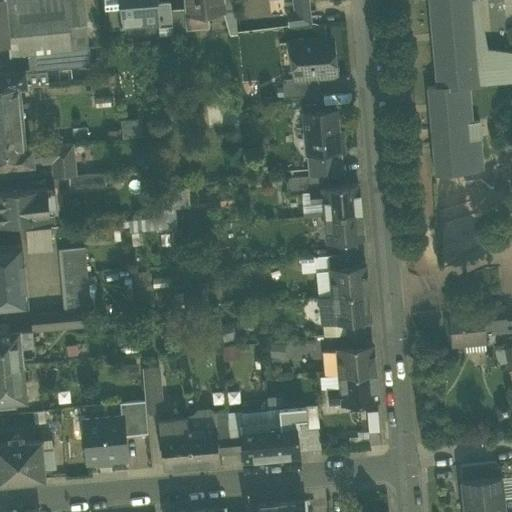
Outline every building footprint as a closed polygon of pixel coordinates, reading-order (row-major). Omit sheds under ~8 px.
[(0,0),(0,19),(8,19),(8,17),(1,18),(0,7),(0,4),(7,4),(6,0),(0,0)] [(69,27),(69,23),(66,0),(6,0),(7,4),(8,17),(8,19),(10,42),(9,42),(10,54),(28,52),(71,48),(69,27)] [(87,21),(84,0),(66,0),(69,23),(82,21),(87,21)] [(109,7),(111,27),(145,24),(144,20),(158,19),(160,19),(158,1),(158,0),(104,0),(105,7),(109,7)] [(158,19),(159,25),(172,24),(171,8),(170,0),(158,1),(160,19),(158,19)] [(185,0),(187,7),(188,26),(207,24),(207,16),(224,11),(223,3),(224,3),(223,0),(185,0)] [(287,11),(289,24),(311,22),(308,0),(298,0),(299,10),(287,11)] [(511,52),(487,49),(482,48),(474,49),(469,0),(430,0),(433,30),(438,86),(428,87),(428,88),(429,88),(433,126),(431,126),(431,127),(433,127),(434,144),(433,145),(435,173),(483,169),(479,121),(472,122),(468,84),(479,83),(479,82),(478,82),(477,81),(511,77),(511,52)] [(487,49),(476,0),(469,0),(474,49),(482,48),(487,49)] [(7,4),(0,4),(0,7),(1,18),(8,17),(7,4)] [(188,26),(187,7),(171,8),(172,24),(173,27),(188,26)] [(236,10),(224,11),(230,33),(238,33),(236,10)] [(0,42),(9,42),(10,42),(8,19),(0,19),(0,42)] [(87,25),(69,27),(71,48),(89,46),(87,25)] [(299,76),(299,77),(319,75),(337,74),(336,54),(333,54),(332,38),(292,42),(295,76),(299,76)] [(28,52),(30,69),(47,67),(91,63),(89,46),(71,48),(28,52)] [(0,69),(0,86),(27,84),(26,69),(26,67),(0,69)] [(30,69),(26,69),(27,84),(48,81),(47,67),(30,69)] [(283,78),(284,96),(320,93),(319,75),(299,77),(299,76),(295,76),(283,78)] [(0,149),(33,146),(33,145),(26,146),(20,85),(27,84),(0,86),(0,149)] [(241,99),(208,100),(209,124),(242,123),(241,99)] [(304,111),(308,151),(340,148),(344,148),(342,130),(338,130),(336,109),(304,111)] [(142,116),(121,118),(122,137),(143,135),(142,116)] [(74,142),(33,145),(33,146),(35,163),(52,161),(75,159),(74,142)] [(0,166),(35,163),(33,146),(0,149),(0,166)] [(308,151),(311,174),(323,173),(342,171),(340,148),(308,151)] [(105,171),(77,174),(75,159),(52,161),(53,176),(69,175),(70,187),(78,186),(106,183),(105,171)] [(325,185),(323,173),(311,174),(288,177),(289,193),(289,194),(301,192),(311,191),(311,187),(323,186),(323,185),(325,185)] [(325,201),(326,213),(362,210),(359,182),(325,185),(323,185),(323,186),(311,187),(311,191),(312,202),(325,201)] [(0,190),(0,219),(8,218),(52,214),(49,186),(0,190)] [(189,188),(169,189),(171,206),(176,206),(190,205),(189,188)] [(159,189),(161,207),(171,206),(169,189),(159,189)] [(312,202),(311,191),(301,192),(303,215),(326,213),(325,201),(312,202)] [(171,206),(161,207),(161,215),(129,218),(130,230),(177,227),(176,206),(171,206)] [(364,238),(362,210),(326,213),(328,241),(338,240),(356,238),(364,238)] [(0,231),(10,230),(8,218),(0,219),(0,231)] [(26,230),(28,252),(53,249),(51,227),(26,230)] [(338,240),(339,252),(357,251),(356,238),(338,240)] [(0,304),(27,302),(22,242),(0,243),(0,304)] [(59,247),(65,310),(86,308),(90,308),(85,245),(59,247)] [(339,252),(340,265),(358,263),(357,251),(339,252)] [(340,265),(339,252),(301,256),(302,271),(316,270),(331,269),(330,266),(340,265)] [(331,269),(333,293),(369,290),(366,262),(358,263),(340,265),(330,266),(331,269)] [(321,294),(333,293),(331,269),(316,270),(319,295),(321,294)] [(147,270),(134,271),(135,284),(148,283),(147,270)] [(209,287),(182,289),(184,307),(210,304),(209,287)] [(369,290),(333,293),(335,321),(345,320),(364,318),(371,318),(369,290)] [(324,322),(335,321),(333,293),(321,294),(324,322)] [(484,313),(485,331),(511,328),(511,313),(505,304),(483,306),(484,313)] [(455,307),(456,315),(467,314),(467,306),(455,307)] [(87,322),(86,308),(65,310),(35,313),(37,327),(87,322)] [(484,313),(467,314),(456,315),(449,315),(452,343),(466,341),(465,337),(486,336),(485,331),(484,313)] [(345,320),(346,332),(365,331),(364,318),(345,320)] [(238,338),(234,320),(219,323),(223,341),(238,338)] [(325,334),(346,332),(345,320),(324,322),(325,334)] [(0,364),(23,362),(21,343),(20,327),(8,328),(8,322),(0,322),(0,364)] [(32,326),(20,327),(21,343),(34,341),(32,326)] [(346,332),(347,345),(366,343),(365,331),(346,332)] [(287,343),(270,341),(268,355),(285,357),(287,343)] [(338,349),(340,373),(376,370),(374,342),(366,343),(347,345),(338,345),(338,349)] [(239,343),(222,345),(223,360),(240,358),(239,343)] [(340,373),(338,349),(323,350),(325,375),(340,373)] [(26,397),(23,362),(0,364),(0,399),(1,399),(2,406),(15,404),(15,398),(26,397)] [(137,362),(119,363),(120,377),(138,376),(137,362)] [(143,366),(147,412),(160,411),(156,365),(143,366)] [(379,398),(376,370),(340,373),(341,386),(343,401),(379,398)] [(341,386),(340,373),(325,375),(320,375),(321,388),(329,387),(341,386)] [(330,402),(343,401),(341,386),(329,387),(330,402)] [(122,415),(124,433),(148,430),(146,415),(145,399),(121,401),(122,415)] [(306,403),(295,404),(297,418),(307,417),(306,403)] [(318,403),(306,403),(307,417),(308,427),(320,426),(318,403)] [(281,405),(282,418),(297,418),(295,404),(281,405)] [(269,420),(281,419),(280,406),(268,407),(268,408),(269,420)] [(188,414),(189,427),(217,425),(216,411),(214,411),(210,407),(199,409),(195,414),(188,414)] [(244,408),(228,410),(232,451),(244,450),(241,423),(245,422),(244,410),(244,408)] [(245,422),(269,420),(268,408),(244,410),(245,422)] [(219,452),(232,451),(228,410),(216,411),(217,425),(219,452)] [(378,410),(367,411),(369,431),(380,430),(378,410)] [(160,417),(161,430),(189,427),(188,414),(160,417)] [(99,460),(99,462),(111,461),(111,459),(126,457),(124,433),(122,415),(85,418),(89,461),(99,460)] [(300,453),(297,418),(282,418),(281,419),(269,420),(272,455),(300,453)] [(245,458),(272,455),(269,420),(245,422),(241,423),(244,450),(245,458)] [(219,452),(217,425),(189,427),(192,463),(210,462),(210,461),(220,460),(219,452)] [(192,463),(189,427),(161,430),(164,465),(174,464),(174,465),(192,463)] [(0,441),(0,480),(44,476),(43,465),(54,464),(53,448),(42,449),(41,438),(22,439),(22,434),(10,435),(11,440),(0,441)] [(460,464),(462,478),(498,475),(496,460),(460,464)] [(462,478),(464,501),(504,496),(502,474),(498,475),(462,478)] [(464,501),(465,511),(505,511),(504,496),(464,501)] [(277,511),(305,511),(304,499),(294,500),(276,502),(277,511)] [(277,511),(276,502),(248,504),(249,511),(277,511)]
